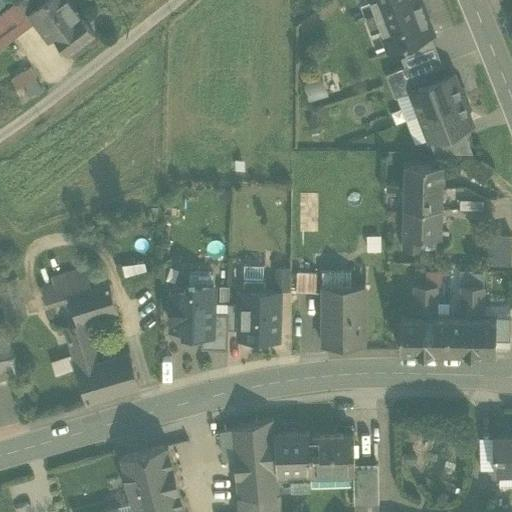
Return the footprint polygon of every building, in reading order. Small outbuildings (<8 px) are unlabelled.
[(18,0),(0,13),(0,23),(12,39),(34,22),(27,13),(28,13),(18,0)] [(94,34),(68,0),(18,0),(28,13),(27,13),(34,22),(48,40),(53,35),(68,54),(94,34)] [(424,0),(367,0),(386,44),(434,25),(424,0)] [(0,47),(8,42),(0,31),(0,47)] [(0,48),(0,79),(21,68),(7,44),(0,48)] [(30,67),(11,79),(17,89),(36,77),(30,67)] [(423,72),(401,80),(405,91),(411,89),(427,83),(423,72)] [(427,83),(411,89),(420,114),(465,96),(462,88),(457,86),(452,74),(427,83)] [(401,80),(391,84),(395,95),(405,91),(401,80)] [(465,96),(420,114),(429,138),(461,126),(470,122),(466,110),(468,104),(465,96)] [(461,126),(429,138),(431,142),(441,138),(446,151),(471,151),(461,126)] [(446,151),(441,138),(431,142),(434,151),(446,151)] [(492,171),(467,153),(459,164),(483,182),(492,171)] [(442,164),(404,163),(403,186),(442,187),(442,164)] [(442,187),(403,186),(403,208),(441,208),(442,187)] [(483,199),(460,199),(460,209),(482,209),(483,199)] [(441,208),(403,208),(402,248),(423,249),(423,235),(440,236),(441,208)] [(511,262),(511,231),(490,231),(489,262),(511,262)] [(84,267),(51,276),(54,284),(65,281),(69,294),(90,287),(84,267)] [(422,281),(443,282),(443,268),(423,268),(422,281)] [(480,268),(459,268),(459,282),(480,283),(480,268)] [(316,272),(296,271),(295,291),(316,292),(316,272)] [(350,284),(350,271),(322,271),(321,344),(364,343),(364,284),(350,284)] [(54,284),(43,287),(48,305),(70,298),(69,294),(65,281),(54,284)] [(216,281),(170,281),(170,331),(183,331),(183,337),(216,337),(216,313),(216,281)] [(90,287),(69,294),(70,298),(77,321),(86,318),(86,319),(117,310),(109,282),(90,287)] [(18,284),(0,288),(0,293),(7,323),(27,317),(18,284)] [(425,284),(414,284),(414,314),(425,315),(425,284)] [(436,284),(425,284),(425,315),(436,315),(436,284)] [(472,285),(461,285),(461,315),(472,315),(472,285)] [(483,285),(472,285),(472,315),(483,315),(483,285)] [(280,341),(282,289),(237,288),(236,340),(280,341)] [(202,337),(202,348),(228,347),(228,313),(216,313),(216,337),(202,337)] [(414,314),(400,314),(400,348),(424,349),(425,315),(414,314)] [(436,315),(425,315),(424,349),(448,349),(448,315),(436,315)] [(461,315),(448,315),(448,349),(471,349),(472,315),(461,315)] [(483,315),(472,315),(471,349),(496,350),(496,316),(483,315)] [(77,321),(64,325),(76,366),(98,360),(86,319),(86,318),(77,321)] [(6,324),(0,325),(0,384),(18,380),(6,324)] [(98,360),(76,366),(86,401),(140,386),(129,351),(98,360)] [(279,492),(277,477),(273,432),(272,417),(232,427),(234,458),(237,494),(279,492)] [(234,458),(232,427),(220,430),(223,459),(234,458)] [(309,431),(273,432),(277,477),(290,477),(291,486),(353,484),(353,470),(354,470),(354,462),(353,433),(309,434),(309,431)] [(511,435),(495,436),(495,434),(493,434),(494,470),(511,469),(511,435)] [(167,443),(120,455),(131,502),(134,511),(148,511),(150,511),(146,500),(180,491),(167,443)] [(353,470),(353,484),(353,502),(379,501),(378,461),(354,462),(354,470),(353,470)] [(184,511),(180,491),(146,500),(150,511),(148,511),(184,511)] [(278,511),(279,492),(237,494),(237,511),(278,511)] [(379,501),(353,502),(353,511),(373,511),(379,511),(379,501)] [(134,511),(131,502),(91,511),(134,511)]
